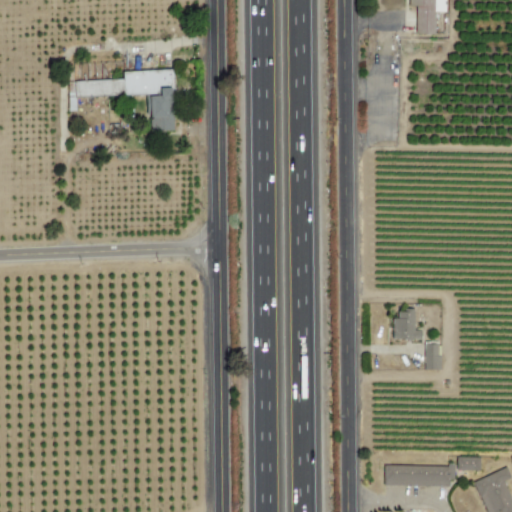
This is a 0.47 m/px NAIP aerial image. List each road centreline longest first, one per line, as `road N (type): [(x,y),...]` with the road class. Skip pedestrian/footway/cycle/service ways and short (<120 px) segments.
road 1 (tertiary): [(222,511),(216,0)]
road 2 (tertiary): [(344,0),(348,511)]
road 3 (motorway): [(263,0),(266,511)]
road 4 (motorway): [(305,511),(302,0)]
road 5 (residential): [(0,257),(220,248)]
